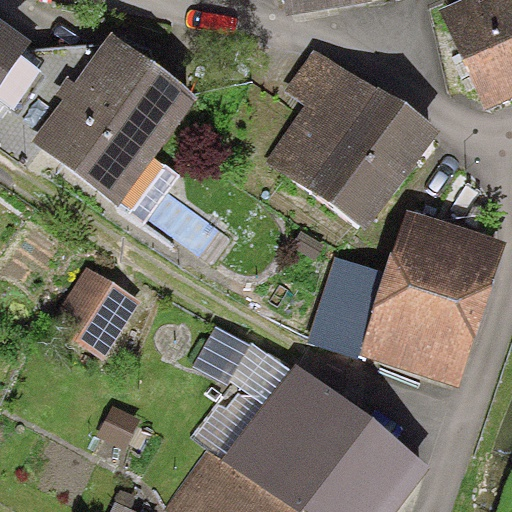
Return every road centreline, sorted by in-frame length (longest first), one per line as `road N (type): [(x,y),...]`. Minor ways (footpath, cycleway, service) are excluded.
road 1 (track): [(463,422),(300,355),(0,166)]
road 2 (residential): [(499,146),(380,68),(331,46),(146,0)]
road 3 (residential): [(511,275),(433,511)]
